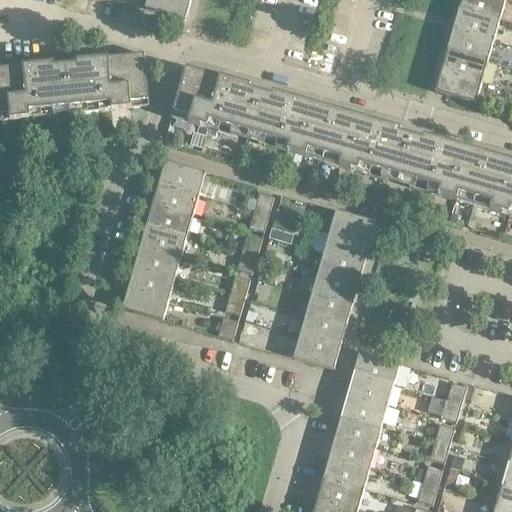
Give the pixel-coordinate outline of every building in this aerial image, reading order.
[(148,0),(145,12),(185,23),(192,0),(148,0)] [(462,0),(460,9),(464,10),(463,12),(500,22),(506,1),(501,0),(462,0)] [(464,10),(460,9),(454,30),(458,31),(457,32),(494,43),(500,22),(463,12),(464,10)] [(458,31),(454,30),(448,51),(452,52),(451,53),(488,64),(494,43),(457,32),(458,31)] [(452,52),(448,51),(442,72),(446,73),(445,74),(482,84),(488,64),(451,53),(452,52)] [(144,56),(107,60),(82,62),(83,66),(66,67),(70,109),(81,108),(82,115),(149,108),(144,56)] [(50,69),(50,66),(0,69),(0,122),(60,117),(59,110),(70,109),(66,67),(55,68),(50,69)] [(251,89),(186,70),(171,121),(237,139),(239,133),(250,136),(261,96),(250,93),(251,89)] [(446,73),(442,72),(435,94),(476,106),(482,84),(445,74),(446,73)] [(272,99),(261,96),(250,136),(260,140),(259,146),(286,154),(300,158),(323,164),(337,114),(273,95),(272,99)] [(402,132),(337,114),(323,164),(387,183),(389,177),(399,180),(411,183),(409,189),(474,208),(488,157),(424,139),(423,142),(411,139),(401,136),(402,132)] [(286,154),(283,163),(297,167),(300,158),(286,154)] [(511,164),(488,157),(474,208),(511,218),(511,164)] [(206,176),(165,164),(159,185),(163,186),(163,187),(199,198),(206,176)] [(163,186),(159,185),(153,206),(157,207),(157,208),(193,218),(199,198),(163,187),(163,186)] [(274,200),(260,196),(257,205),(272,209),(274,200)] [(272,209),(257,205),(254,213),(269,218),(272,209)] [(157,207),(153,206),(147,226),(151,227),(151,228),(187,239),(193,218),(157,208),(157,207)] [(269,218),(254,213),(252,222),(267,227),(269,218)] [(377,225),(336,213),(330,235),(366,246),(366,247),(370,248),(375,230),(377,225)] [(267,227),(252,222),(249,231),(264,236),(267,227)] [(151,227),(147,226),(141,247),(145,248),(145,249),(181,260),(187,239),(151,228),(151,227)] [(272,231),(269,240),(291,246),(293,237),(272,231)] [(366,246),(330,235),(324,256),(360,266),(360,268),(364,269),(370,248),(366,247),(366,246)] [(247,237),(245,246),(260,250),(262,241),(247,237)] [(260,250),(245,246),(242,255),(257,259),(260,250)] [(145,248),(141,247),(135,268),(139,269),(139,270),(175,280),(181,260),(145,249),(145,248)] [(257,259),(242,255),(240,264),(255,268),(257,259)] [(360,266),(324,256),(318,277),(355,287),(354,288),(358,289),(364,269),(360,268),(360,266)] [(255,268),(240,264),(237,273),(252,277),(255,268)] [(139,269),(135,268),(129,289),(170,301),(175,280),(139,270),(139,269)] [(355,287),(318,277),(312,297),(349,308),(348,309),(352,310),(358,289),(354,288),(355,287)] [(236,278),(233,287),(248,292),(251,283),(236,278)] [(248,292),(233,287),(230,296),(245,301),(248,292)] [(170,301),(129,289),(123,311),(133,314),(163,323),(170,301)] [(245,301),(230,296),(228,305),(243,310),(245,301)] [(349,308),(312,297),(306,318),(343,329),(342,330),(346,331),(352,310),(348,309),(349,308)] [(243,310),(228,305),(225,314),(240,319),(243,310)] [(248,313),(246,322),(253,324),(256,315),(248,313)] [(343,329),(306,318),(300,339),(337,349),(336,351),(340,352),(346,331),(342,330),(343,329)] [(224,320),(221,329),(236,334),(239,324),(224,320)] [(236,334),(221,329),(218,339),(233,343),(236,334)] [(337,349),(300,339),(294,361),(334,372),(340,352),(336,351),(337,349)] [(360,355),(357,364),(354,375),(358,377),(357,378),(394,388),(400,366),(360,355)] [(358,377),(354,375),(348,396),(352,397),(352,398),(388,409),(394,388),(357,378),(358,377)] [(467,390),(452,385),(449,395),(464,399),(467,390)] [(464,399),(449,395),(447,403),(462,408),(464,399)] [(352,397),(348,396),(342,417),(346,418),(346,419),(382,430),(388,409),(352,398),(352,397)] [(462,408),(447,403),(444,412),(459,417),(462,408)] [(459,417),(444,412),(442,421),(457,426),(459,417)] [(346,418),(342,417),(336,438),(340,439),(340,440),(376,450),(382,430),(346,419),(346,418)] [(440,427),(437,436),(452,440),(455,431),(440,427)] [(452,440),(437,436),(435,445),(450,449),(452,440)] [(340,439),(336,438),(330,458),(334,460),(334,461),(370,471),(376,450),(340,440),(340,439)] [(450,449),(435,445),(432,454),(447,458),(450,449)] [(447,458),(432,454),(430,463),(445,467),(447,458)] [(334,460),(330,458),(324,479),(328,480),(328,481),(364,492),(370,471),(334,461),(334,460)] [(455,459),(451,470),(459,473),(463,461),(455,459)] [(511,466),(508,466),(502,487),(511,489),(511,466)] [(428,468),(425,477),(440,482),(443,473),(428,468)] [(451,473),(447,485),(455,487),(458,476),(451,473)] [(440,482),(425,477),(423,486),(438,491),(440,482)] [(328,480),(324,479),(318,500),(322,501),(322,502),(355,511),(358,511),(364,492),(328,481),(328,480)] [(438,491),(423,486),(420,495),(435,500),(438,491)] [(511,511),(511,489),(502,487),(496,507),(511,511)] [(435,500),(420,495),(418,504),(433,509),(435,500)] [(322,501),(318,500),(314,511),(355,511),(322,502),(322,501)]
